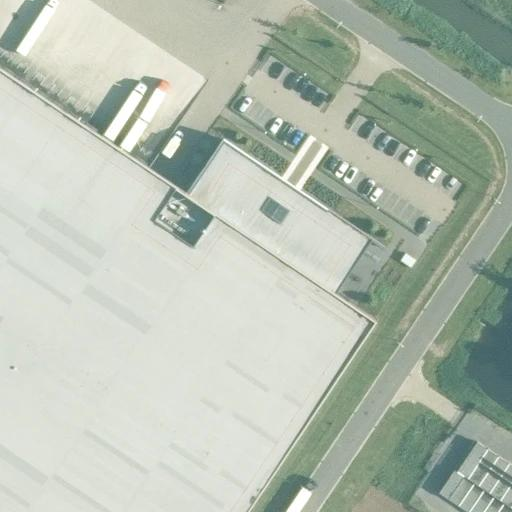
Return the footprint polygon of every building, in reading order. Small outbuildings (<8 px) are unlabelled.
[(0,511),(244,511),(374,320),(369,316),(333,293),(323,286),(359,233),(369,240),(382,249),(383,247),(222,140),(187,193),(0,67),(0,511)] [(475,442),(461,462),(472,469),(486,449),(475,442)] [(472,469),(466,479),(472,483),(476,486),(497,456),(496,456),(486,449),(472,469)] [(497,456),(476,486),(482,490),(487,493),(507,464),(497,456)] [(461,462),(455,472),(462,477),(466,479),(472,469),(461,462)] [(511,466),(507,464),(487,493),(492,497),(498,501),(511,479),(511,466)] [(453,470),(437,493),(447,500),(462,477),(455,472),(453,470)] [(462,477),(447,500),(456,506),(457,507),(472,483),(466,479),(462,477)] [(511,479),(498,501),(502,503),(509,508),(511,503),(511,479)] [(472,483),(457,507),(464,511),(467,511),(482,490),(476,486),(472,483)] [(482,490),(467,511),(481,511),(492,497),(487,493),(482,490)] [(492,497),(481,511),(496,511),(502,503),(498,501),(492,497)] [(502,503),(496,511),(510,511),(511,510),(509,508),(502,503)]
